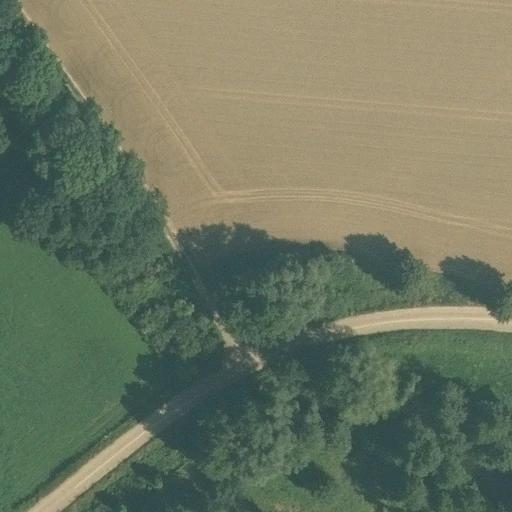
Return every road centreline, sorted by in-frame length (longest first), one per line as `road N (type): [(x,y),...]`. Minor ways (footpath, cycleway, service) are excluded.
road 1 (unclassified): [(511,324),(391,322),(249,361),(167,413),(46,511)]
road 2 (track): [(4,0),(249,361)]
